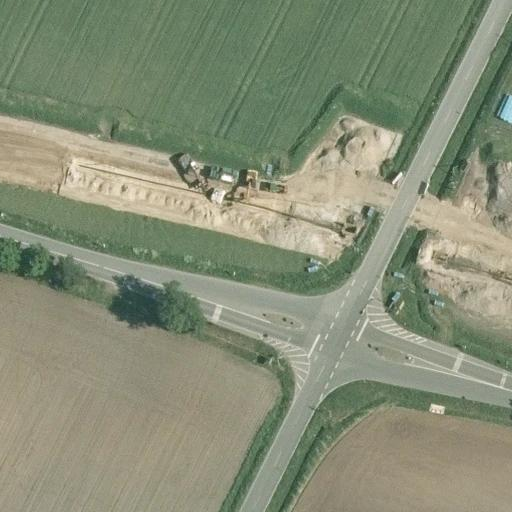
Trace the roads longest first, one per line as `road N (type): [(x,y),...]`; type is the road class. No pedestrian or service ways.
road 1 (secondary): [(507,0),(341,336)]
road 2 (tertiary): [(341,336),(0,236)]
road 3 (secondary): [(252,511),(341,336)]
road 4 (tertiary): [(511,388),(341,336)]
